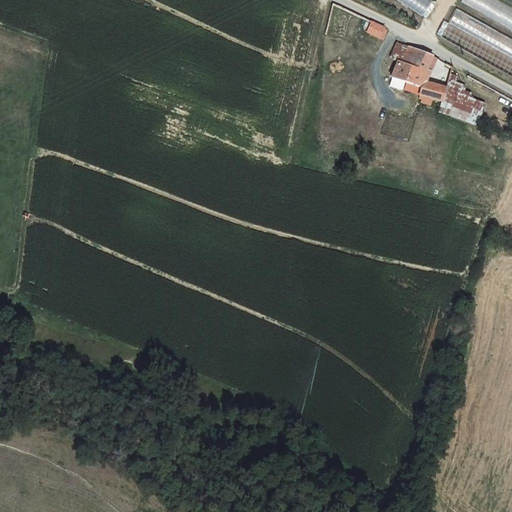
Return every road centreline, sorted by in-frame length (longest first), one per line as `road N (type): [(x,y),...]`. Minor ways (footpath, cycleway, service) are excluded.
road 1 (residential): [(341,0),(511,90)]
road 2 (track): [(0,444),(80,477),(119,511)]
